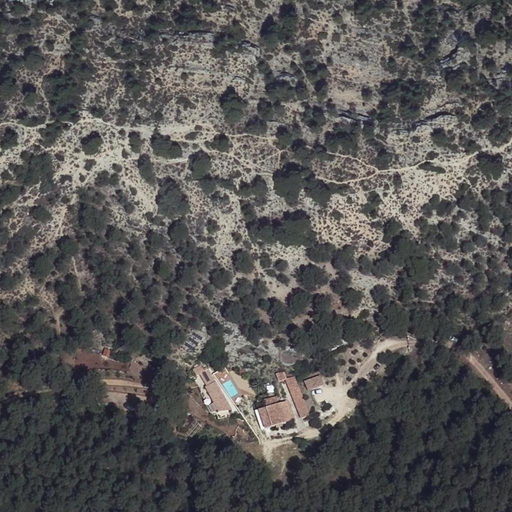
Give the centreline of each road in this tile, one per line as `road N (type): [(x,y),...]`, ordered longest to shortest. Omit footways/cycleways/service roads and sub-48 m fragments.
road 1 (track): [(511,405),(458,347),(384,347),(347,387),(346,411),(324,430),(225,453)]
road 2 (track): [(0,402),(49,385),(130,388)]
